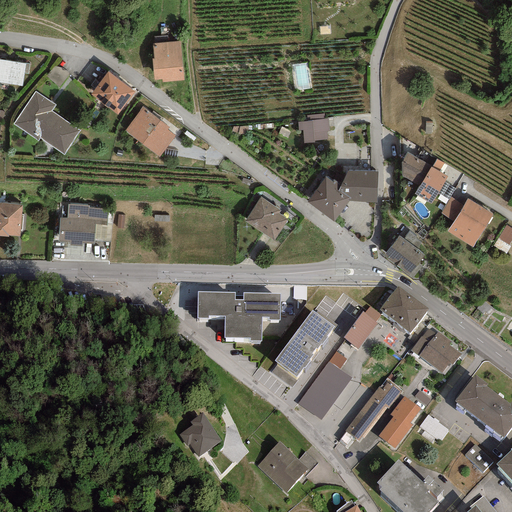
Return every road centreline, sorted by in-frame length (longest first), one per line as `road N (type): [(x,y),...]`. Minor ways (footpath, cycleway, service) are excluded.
road 1 (unclassified): [(0,35),(67,46),(113,64),(363,258)]
road 2 (residential): [(128,272),(282,408),(370,511)]
road 3 (unclassified): [(400,0),(375,62),(379,201),(375,238),(363,258)]
road 4 (tertiary): [(364,272),(128,272)]
road 5 (tertiary): [(511,365),(398,281),(364,272)]
road 6 (tertiary): [(128,272),(0,267)]
